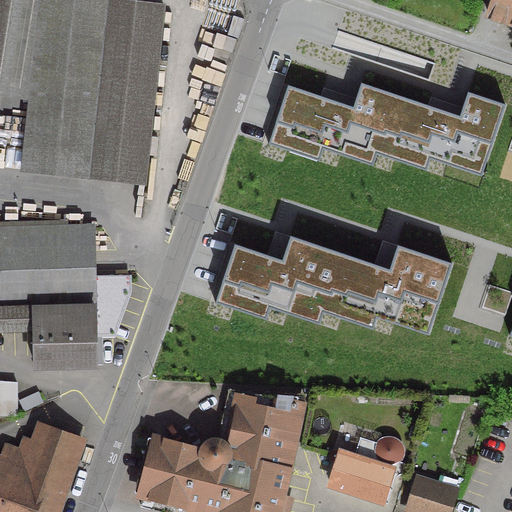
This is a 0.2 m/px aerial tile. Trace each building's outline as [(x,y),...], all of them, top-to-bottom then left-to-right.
[(0,0),(0,51),(8,0),(0,0)] [(104,2),(103,0),(38,0),(20,170),(143,183),(162,8),(104,2)] [(511,0),(491,0),(486,16),(511,25),(511,0)] [(470,94),(461,118),(363,85),(354,109),(289,87),(270,145),(320,161),(324,149),(373,166),(377,153),(426,169),(430,157),(483,175),(506,107),(470,94)] [(32,309),(92,308),(90,229),(0,231),(0,330),(32,329),(32,309)] [(400,249),(392,273),(292,239),(283,263),(236,247),(217,303),(265,320),(269,308),(319,324),(323,312),(373,329),(376,319),(429,336),(452,267),(400,249)] [(33,367),(93,366),(92,308),(32,309),(32,329),(33,367)] [(0,414),(15,415),(14,384),(0,384),(0,414)] [(199,452),(155,441),(138,507),(158,511),(284,511),(287,500),(279,499),(286,473),(278,471),(293,406),(251,397),(225,396),(219,423),(226,424),(221,444),(215,441),(208,442),(202,446),(199,452)] [(0,511),(51,511),(78,439),(40,426),(34,444),(22,439),(18,451),(3,446),(0,452),(0,511)] [(382,502),(391,473),(353,461),(343,490),(382,502)] [(447,511),(454,492),(416,480),(406,511),(409,511),(447,511)]
